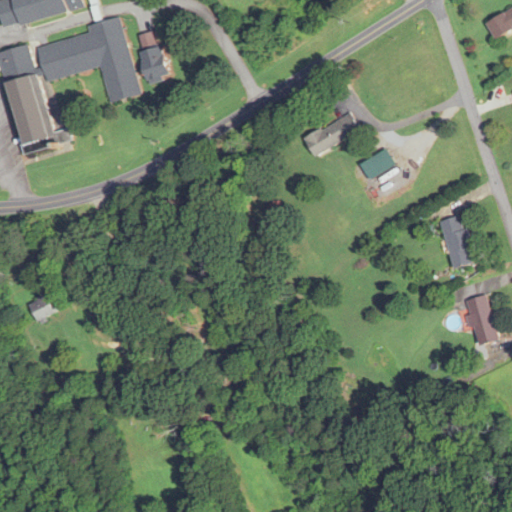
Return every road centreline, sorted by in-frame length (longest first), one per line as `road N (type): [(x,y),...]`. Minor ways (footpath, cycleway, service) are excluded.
road 1 (residential): [(421,0),(163,162),(75,196),(0,207)]
road 2 (residential): [(435,0),(511,231)]
